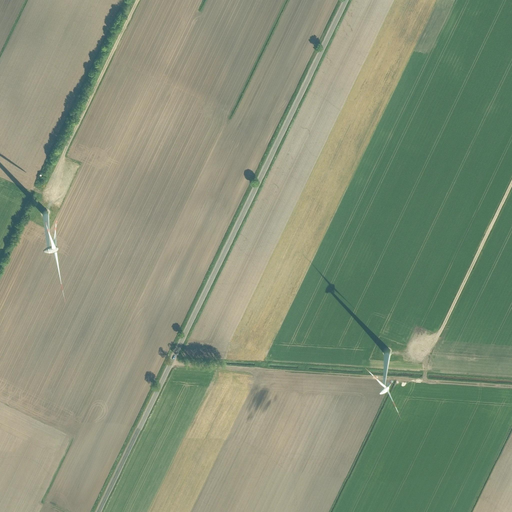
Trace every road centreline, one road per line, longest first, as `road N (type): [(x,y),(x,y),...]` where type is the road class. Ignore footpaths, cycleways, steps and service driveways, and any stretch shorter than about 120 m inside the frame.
road 1 (tertiary): [(345,0),(99,511)]
road 2 (track): [(138,0),(50,181)]
road 3 (track): [(511,182),(426,357)]
